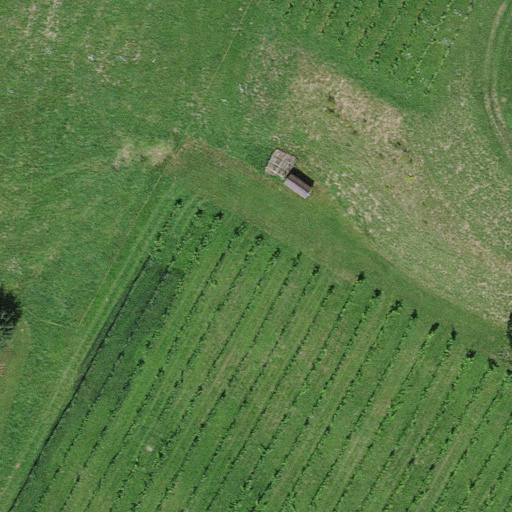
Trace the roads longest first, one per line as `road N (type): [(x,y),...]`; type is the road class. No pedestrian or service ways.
road 1 (track): [(511,343),(241,201),(148,167),(120,169),(38,267),(0,289)]
road 2 (track): [(511,149),(495,125),(483,71),(500,14),(511,4)]
